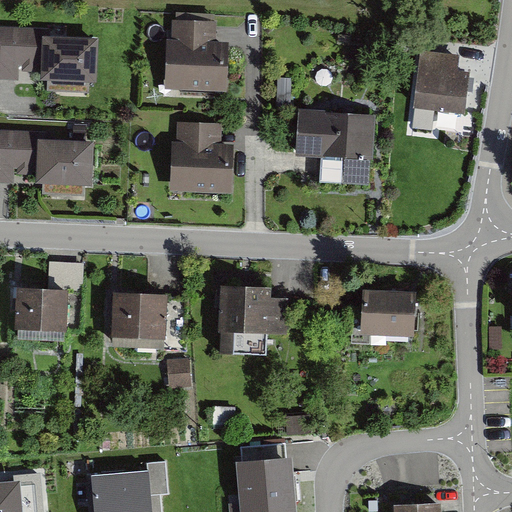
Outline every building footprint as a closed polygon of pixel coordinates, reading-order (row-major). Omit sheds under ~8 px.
[(217,24),(173,22),(172,44),(166,44),(164,91),(227,94),(229,45),(216,44),(217,24)] [(52,30),(0,27),(0,81),(19,82),(19,67),(42,68),(41,84),(97,86),(99,41),(51,40),(52,30)] [(460,58),(421,53),(414,111),(466,118),(471,75),(458,74),(460,58)] [(376,118),(300,113),(296,159),(322,161),(320,184),(371,188),(376,118)] [(223,126),(179,125),(178,149),(172,148),(170,193),(233,195),(235,148),(222,147),(223,126)] [(48,132),(0,130),(0,184),(14,185),(15,170),(37,170),(36,187),(93,189),(95,145),(48,143),(48,132)] [(274,291),(221,289),(219,335),(222,335),(222,357),(267,358),(268,336),(288,337),(290,302),(273,301),(274,291)] [(84,295),(17,291),(15,334),(82,337),(84,295)] [(416,296),(362,294),(360,338),(414,341),(416,296)] [(189,300),(114,297),(113,341),(166,342),(165,351),(187,352),(189,300)] [(191,360),(168,362),(170,390),(193,389),(191,360)] [(312,416),(286,418),(288,436),(314,434),(312,416)] [(244,466),(237,467),(240,511),(298,511),(294,461),(287,462),(286,445),(242,449),(244,466)] [(148,473),(91,478),(94,511),(163,511),(162,496),(170,496),(167,464),(148,465),(148,473)] [(0,489),(0,511),(43,511),(41,480),(11,482),(12,489),(0,489)]
